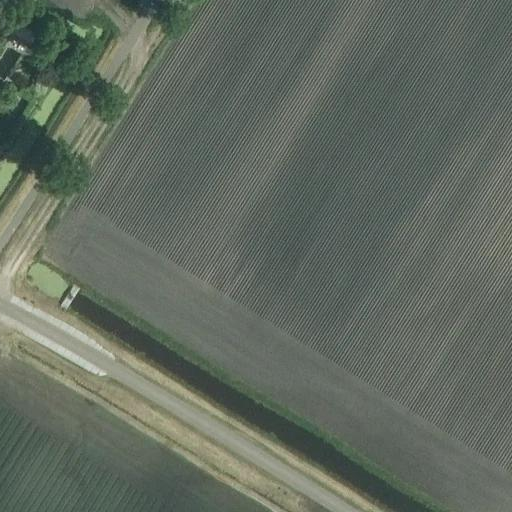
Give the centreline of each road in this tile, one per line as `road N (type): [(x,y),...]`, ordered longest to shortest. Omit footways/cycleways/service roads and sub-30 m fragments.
road 1 (unclassified): [(345,511),(0,304)]
road 2 (track): [(0,289),(180,0)]
